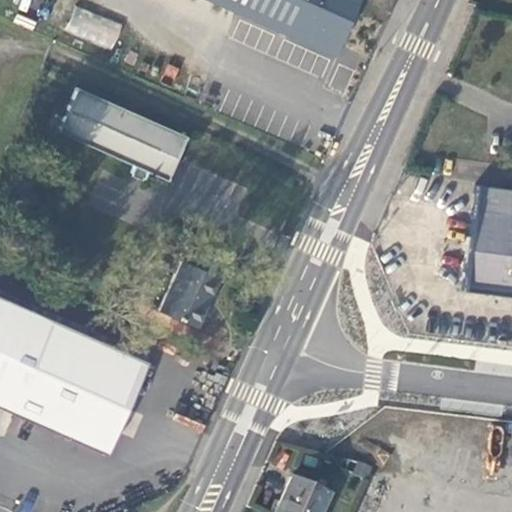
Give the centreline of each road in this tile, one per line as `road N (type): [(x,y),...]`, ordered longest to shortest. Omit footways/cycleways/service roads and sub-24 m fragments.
road 1 (secondary): [(276,348),(435,0)]
road 2 (residential): [(276,348),(365,372),(511,389)]
road 3 (secondary): [(196,511),(276,348)]
